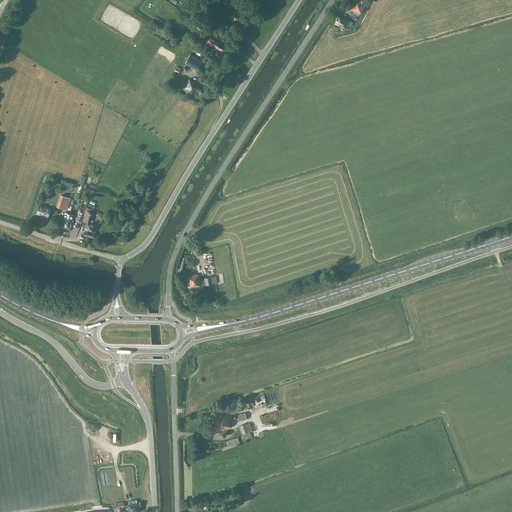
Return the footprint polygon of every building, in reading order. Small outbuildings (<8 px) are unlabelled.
[(230,9),(234,4),(230,0),(224,0),(223,1),(230,9)] [(346,0),(347,1),(352,3),(354,4),(351,9),(353,10),(360,13),(361,14),(365,4),(364,0),(346,0)] [(235,23),(242,17),(236,10),(229,17),(235,23)] [(345,29),(349,20),(338,15),(334,25),(345,29)] [(196,23),(193,27),(205,34),(207,30),(196,23)] [(226,45),(220,41),(219,43),(209,37),(205,43),(209,46),(210,44),(212,46),(222,52),(226,45)] [(197,70),(202,61),(190,54),(185,63),(197,70)] [(200,94),(203,89),(195,85),(196,83),(189,79),(187,84),(186,83),(183,89),(190,93),(191,92),(195,95),(197,92),(200,94)] [(67,210),(71,198),(60,195),(57,206),(67,210)] [(48,218),(51,209),(40,205),(37,214),(44,216),(43,217),(48,218)] [(91,223),(93,215),(94,213),(90,212),(91,209),(86,207),(85,210),(83,215),(84,216),(82,221),(87,223),(85,228),(89,230),(87,235),(93,238),(98,226),(91,223)] [(73,221),(67,219),(68,213),(65,212),(64,218),(61,228),(71,230),(73,221)] [(124,227),(122,231),(125,233),(128,230),(127,230),(130,225),(129,224),(128,226),(126,225),(124,228),(124,227)] [(193,288),(215,284),(213,276),(200,279),(200,277),(199,277),(199,274),(186,276),(188,288),(193,287),(193,288)] [(231,415),(240,412),(236,403),(230,404),(231,407),(229,408),(230,410),(209,417),(211,423),(210,424),(211,426),(212,427),(214,433),(231,428),(230,423),(231,423),(230,419),(233,418),(231,415)] [(237,422),(247,419),(245,413),(235,416),(237,422)] [(239,426),(242,435),(244,440),(252,437),(250,432),(253,431),(250,422),(239,426)] [(122,485),(110,487),(113,502),(125,500),(122,485)] [(129,504),(128,504),(129,511),(139,511),(140,511),(139,509),(140,509),(140,507),(140,502),(137,502),(136,501),(133,501),(133,500),(128,501),(129,504)] [(115,504),(116,509),(114,509),(114,511),(122,511),(122,508),(124,507),(123,502),(115,504)]
